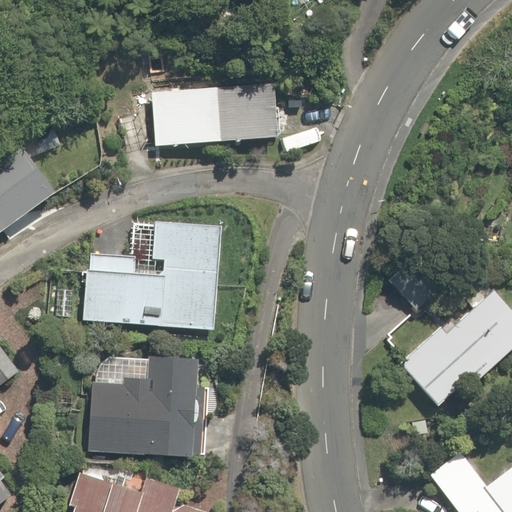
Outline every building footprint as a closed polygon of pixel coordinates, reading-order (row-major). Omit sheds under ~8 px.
[(280,76),(140,86),(145,154),(285,143),(280,76)] [(0,253),(71,204),(27,140),(0,158),(0,253)] [(415,217),(364,261),(418,322),(468,278),(415,217)] [(98,251),(92,323),(232,335),(242,227),(139,218),(136,255),(98,251)] [(461,331),(409,372),(445,419),(511,367),(511,316),(490,289),(451,319),(461,331)] [(0,511),(23,511),(41,500),(0,440),(0,397),(30,376),(1,336),(0,336),(0,511)] [(129,364),(101,360),(89,452),(213,468),(226,366),(130,353),(129,364)] [(511,511),(511,476),(490,493),(461,457),(431,480),(454,511),(511,511)] [(219,511),(213,500),(123,470),(75,476),(63,511),(219,511)]
